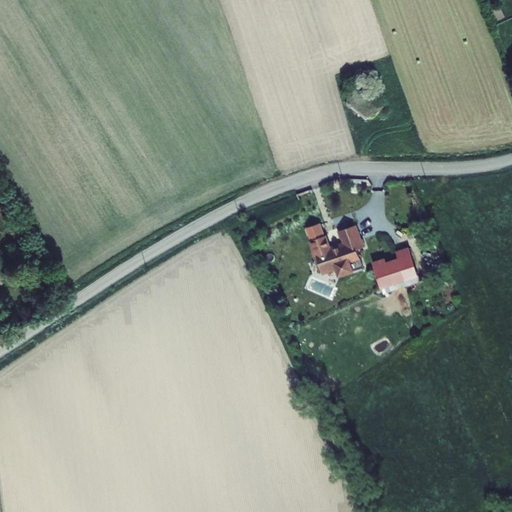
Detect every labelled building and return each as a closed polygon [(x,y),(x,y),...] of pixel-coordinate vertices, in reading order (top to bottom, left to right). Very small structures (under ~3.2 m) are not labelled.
[(369,118),(372,116),(383,110),(384,109),(384,108),(384,107),(383,107),(375,103),(359,90),(355,83),(354,82),(353,82),(352,83),(347,95),(346,98),(345,101),(345,102),(345,103),(346,103),(346,104),(352,109),(355,111),(359,114),(364,119),(365,119),(366,119),(369,118)] [(357,270),(368,265),(365,256),(370,254),(361,232),(345,239),(351,253),(337,259),(331,245),(330,245),(325,233),(313,238),(326,269),(324,269),(329,281),(344,276),(347,284),(360,279),(357,270)] [(412,247),(376,258),(384,287),(420,276),(412,247)] [(368,265),(357,270),(360,279),(372,273),(368,265)] [(52,505),(62,500),(43,459),(32,464),(52,505)]
